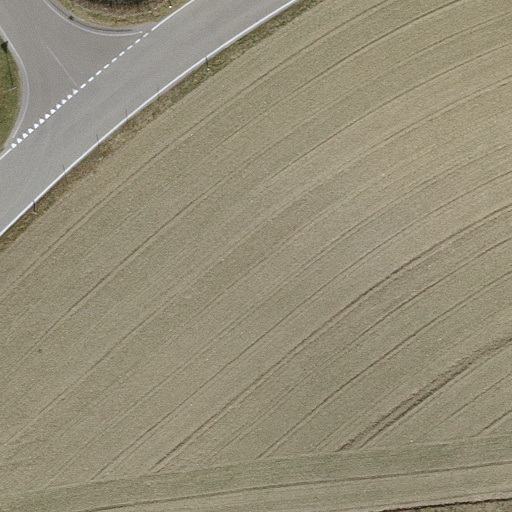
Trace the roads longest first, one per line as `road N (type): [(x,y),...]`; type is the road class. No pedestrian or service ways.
road 1 (tertiary): [(87,97),(225,0)]
road 2 (tertiary): [(0,190),(87,97)]
